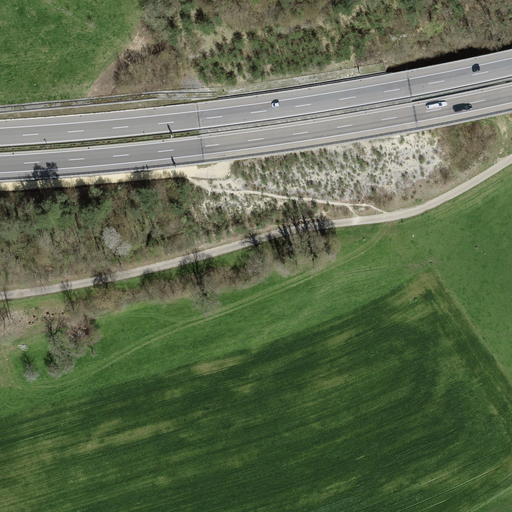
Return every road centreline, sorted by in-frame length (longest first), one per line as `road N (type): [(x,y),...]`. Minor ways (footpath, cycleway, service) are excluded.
road 1 (track): [(0,295),(139,271),(296,228),(406,213),(511,158)]
road 2 (motorway): [(0,164),(298,133),(511,93)]
road 3 (motorway): [(511,66),(223,116),(0,136)]
road 4 (track): [(0,187),(221,170)]
